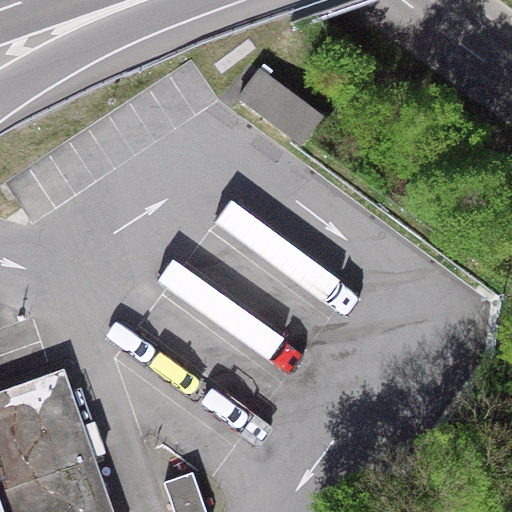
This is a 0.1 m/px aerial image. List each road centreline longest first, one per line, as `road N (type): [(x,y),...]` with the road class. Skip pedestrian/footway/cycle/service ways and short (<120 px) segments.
road 1 (motorway): [(0,92),(128,22),(193,0)]
road 2 (tertiary): [(403,0),(511,80)]
